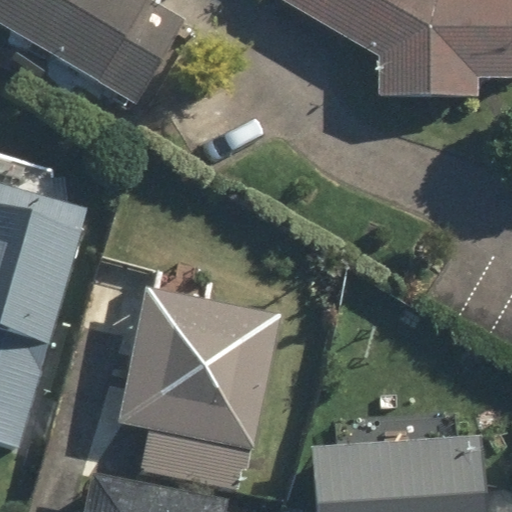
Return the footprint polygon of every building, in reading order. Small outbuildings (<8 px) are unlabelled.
[(156,0),(0,0),(0,18),(145,107),(196,24),(156,0)] [(511,0),(296,0),(385,54),(383,98),(481,102),(482,76),(511,77),(511,0)] [(93,212),(0,189),(0,448),(33,457),(93,212)] [(153,434),(148,471),(243,485),(248,448),(262,450),(283,316),(151,296),(131,430),(153,434)] [(493,511),(490,439),(316,448),(319,511),(493,511)] [(228,511),(232,494),(102,471),(94,511),(228,511)]
